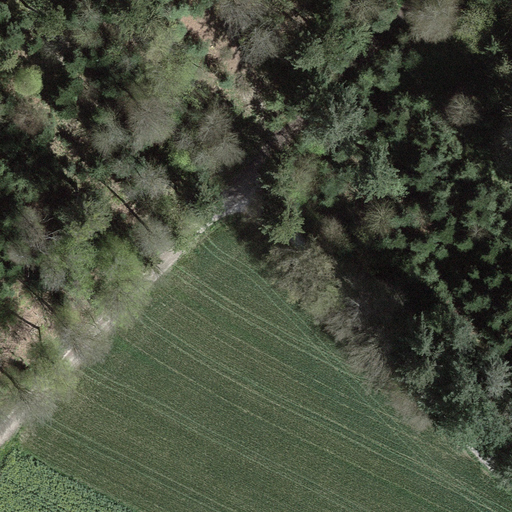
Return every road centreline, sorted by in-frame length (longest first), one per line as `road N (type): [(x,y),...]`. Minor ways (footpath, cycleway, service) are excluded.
road 1 (track): [(0,428),(197,180),(254,224),(511,475)]
road 2 (track): [(390,0),(197,180)]
